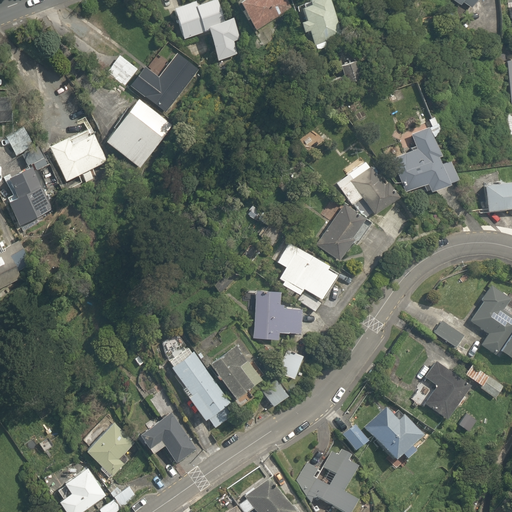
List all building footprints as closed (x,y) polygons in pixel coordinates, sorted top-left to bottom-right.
[(181,37),(205,30),(214,59),(242,51),(231,16),(222,18),(216,0),(206,0),(194,4),(193,0),(191,0),(170,6),(181,37)] [(235,0),(253,28),(289,7),(285,0),(235,0)] [(340,34),(327,0),(303,0),(300,2),(300,3),(297,5),(302,18),(297,20),(301,31),(307,29),(313,44),(314,44),(316,50),(330,44),(328,38),(340,34)] [(164,112),(197,68),(174,51),(156,76),(141,65),(127,84),(164,112)] [(354,59),(338,65),(345,83),(360,77),(354,59)] [(341,82),(334,70),(319,80),(327,92),(341,82)] [(0,121),(10,120),(7,96),(0,96),(0,121)] [(170,123),(134,96),(101,139),(138,167),(170,123)] [(511,110),(502,111),(504,138),(511,137),(511,110)] [(415,148),(390,157),(402,191),(420,184),(422,189),(426,188),(426,190),(442,183),(442,184),(456,179),(449,160),(438,164),(434,155),(438,154),(427,125),(409,133),(415,148)] [(86,168),(104,159),(89,128),(66,138),(64,135),(45,144),(62,180),(79,172),(84,181),(91,178),(86,168)] [(326,142),(306,129),(292,150),(312,164),(326,142)] [(13,134),(5,139),(16,158),(24,153),(13,134)] [(396,195),(385,180),(381,183),(369,165),(367,166),(363,161),(334,182),(349,204),(351,203),(358,213),(364,217),(370,213),(371,213),(396,195)] [(51,209),(28,164),(3,177),(11,192),(5,196),(6,199),(5,200),(17,225),(51,209)] [(511,177),(479,182),(483,209),(511,204),(511,177)] [(349,240),(354,244),(369,221),(342,203),(314,244),(336,259),(349,240)] [(386,238),(373,231),(368,239),(382,246),(386,238)] [(0,286),(19,277),(16,271),(30,264),(18,240),(3,248),(0,242),(0,286)] [(297,293),(300,287),(317,297),(332,271),(323,266),(324,264),(286,242),(275,261),(284,266),(278,277),(285,281),(282,285),(297,293)] [(511,309),(504,304),(508,297),(488,284),(478,298),(481,300),(468,319),(486,331),(478,343),(496,356),(498,352),(504,356),(505,354),(511,359),(511,309)] [(277,290),(253,289),(251,337),(275,338),(275,331),(296,331),(298,307),(280,307),(281,303),(277,303),(277,290)] [(463,334),(440,319),(431,332),(454,347),(463,334)] [(234,343),(207,362),(215,374),(214,374),(216,378),(218,377),(231,396),(258,377),(234,343)] [(223,403),(228,400),(192,350),(190,352),(186,346),(167,360),(171,364),(169,366),(183,386),(180,387),(185,394),(184,395),(201,418),(205,415),(213,426),(230,415),(223,403)] [(301,355),(286,349),(277,372),(292,378),(301,355)] [(468,383),(433,360),(422,376),(433,383),(433,386),(422,402),(444,417),(454,403),(456,405),(463,395),(461,394),(468,383)] [(463,373),(481,385),(487,375),(470,364),(463,373)] [(502,385),(487,375),(481,385),(479,387),(493,397),(502,385)] [(270,405),(285,394),(275,378),(259,389),(270,405)] [(383,408),(361,428),(391,461),(400,453),(405,459),(415,451),(409,445),(418,436),(400,416),(399,417),(394,411),(391,414),(388,411),(387,412),(383,408)] [(194,448),(169,409),(135,432),(149,451),(161,443),(173,462),(194,448)] [(121,453),(133,442),(110,420),(82,449),(101,467),(99,469),(107,477),(109,475),(110,476),(127,458),(121,453)] [(352,426),(339,435),(351,452),(364,442),(363,441),(367,439),(362,433),(359,436),(352,426)] [(315,497),(339,511),(349,511),(356,500),(341,492),(355,467),(345,460),(348,456),(338,450),(336,455),(329,452),(321,467),(333,474),(326,486),(312,478),(316,469),(305,463),(296,480),(304,495),(314,499),(315,497)] [(56,499),(64,511),(78,511),(104,494),(83,465),(60,481),(67,491),(56,499)] [(290,511),(265,480),(242,498),(244,500),(236,506),(241,511),(248,511),(251,510),(251,511),(290,511)] [(112,483),(106,488),(112,497),(120,508),(136,497),(126,484),(119,490),(115,486),(112,483)] [(99,511),(114,511),(120,508),(112,497),(96,508),(99,511)]
